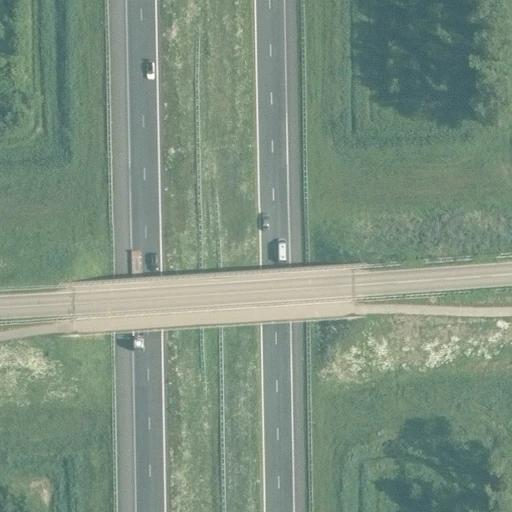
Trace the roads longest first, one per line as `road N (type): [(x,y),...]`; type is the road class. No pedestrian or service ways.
road 1 (motorway): [(141,0),(151,511)]
road 2 (motorway): [(278,511),(268,0)]
road 3 (tertiary): [(0,306),(344,284)]
road 4 (tertiary): [(511,271),(344,284)]
